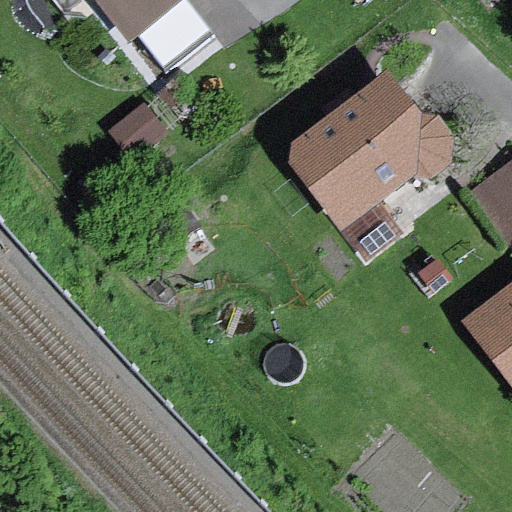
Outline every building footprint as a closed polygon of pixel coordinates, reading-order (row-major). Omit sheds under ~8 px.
[(61,0),(74,17),(94,2),(135,55),(207,0),(61,0)] [(397,88),(299,157),(298,179),(352,245),(428,182),(441,182),(456,171),(462,152),(453,132),(436,128),(397,88)] [(178,92),(115,138),(152,188),(187,163),(170,140),(198,120),(178,92)] [(511,166),(470,195),(509,253),(511,251),(511,166)] [(511,298),(472,327),(511,381),(511,298)]
